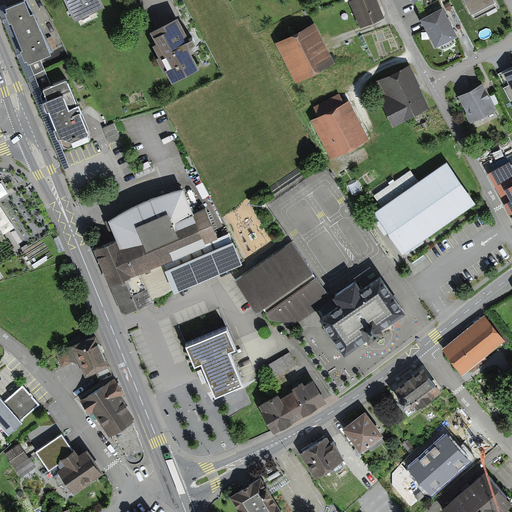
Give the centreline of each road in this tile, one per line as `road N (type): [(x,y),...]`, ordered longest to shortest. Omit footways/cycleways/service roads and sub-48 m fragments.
road 1 (primary): [(176,488),(27,130)]
road 2 (tertiary): [(176,488),(318,420),(425,345)]
road 3 (residential): [(388,0),(511,232)]
road 4 (residential): [(0,336),(26,356),(138,494)]
road 5 (residential): [(425,345),(511,447)]
